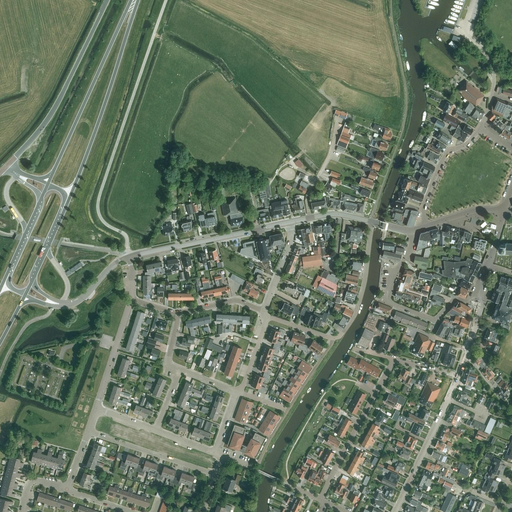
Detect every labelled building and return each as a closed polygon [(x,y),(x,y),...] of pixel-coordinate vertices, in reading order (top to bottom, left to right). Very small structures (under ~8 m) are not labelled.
[(452,41),(449,44),(454,50),(458,46),(452,41)] [(474,106),(475,106),(476,106),(482,99),(482,98),(484,95),(474,86),(473,87),(467,81),(457,91),(474,106)] [(475,106),(469,102),(464,99),(463,101),(466,103),(464,106),(466,107),(464,110),(470,114),(469,115),(478,121),(484,112),(476,106),(475,106)] [(511,104),(508,103),(507,103),(497,99),(493,106),(492,106),(492,111),(502,116),(511,121),(511,104)] [(455,108),(456,107),(455,107),(455,106),(453,105),(447,101),(442,110),(451,115),(455,109),(455,108)] [(457,109),(455,108),(455,109),(452,115),(466,122),(469,115),(462,112),(463,109),(458,106),(457,109)] [(410,107),(406,126),(413,127),(417,109),(410,107)] [(347,114),(336,110),(334,115),(345,119),(347,114)] [(496,131),(503,123),(499,119),(501,117),(496,115),(495,115),(492,113),(488,117),(491,121),(489,124),(496,131)] [(456,127),(459,121),(446,114),(443,120),(456,127)] [(445,124),(437,119),(434,124),(442,128),(445,124)] [(500,134),(509,123),(507,120),(503,123),(496,131),(500,134)] [(375,123),(373,128),(378,130),(381,129),(382,131),(382,132),(381,135),(381,136),(383,137),(382,137),(389,140),(392,134),(389,133),(390,129),(384,127),(375,123)] [(470,134),(473,129),(465,125),(463,128),(458,126),(457,128),(462,130),(470,134)] [(453,136),(458,139),(460,135),(459,134),(461,131),(457,128),(452,126),(449,130),(455,133),(453,136)] [(511,132),(504,129),(500,134),(509,140),(509,139),(511,133),(511,132)] [(451,138),(441,131),(436,138),(447,145),(451,138)] [(460,135),(458,139),(460,140),(460,141),(462,142),(463,141),(463,142),(467,134),(461,131),(459,134),(460,135)] [(375,140),(377,141),(374,146),(382,149),(382,148),(386,150),(388,145),(384,143),(381,141),(380,141),(381,139),(376,138),(375,140)] [(429,145),(428,144),(426,148),(435,152),(437,148),(443,152),(446,146),(438,141),(435,147),(430,144),(429,145)] [(375,157),(383,160),(384,157),(383,157),(384,154),(377,151),(378,150),(371,147),(369,151),(371,152),(370,157),(375,159),(375,157)] [(430,150),(424,148),(423,152),(422,151),(420,155),(413,151),(412,153),(411,154),(421,159),(422,160),(424,156),(428,158),(428,159),(436,163),(440,155),(430,150)] [(409,152),(407,155),(415,158),(416,159),(418,160),(420,160),(421,159),(411,154),(412,153),(409,152)] [(411,166),(416,168),(417,167),(418,168),(420,163),(423,164),(424,162),(418,160),(416,159),(415,158),(414,160),(413,160),(412,160),(411,162),(412,163),(413,163),(411,166)] [(380,167),(380,164),(374,162),(374,161),(371,160),(368,166),(371,168),(378,170),(379,169),(380,167)] [(435,167),(424,162),(423,164),(420,163),(418,168),(420,169),(419,172),(421,172),(424,174),(423,176),(430,179),(435,167)] [(375,179),(377,173),(373,172),(374,170),(364,167),(363,170),(368,172),(368,171),(370,172),(368,176),(375,179)] [(424,174),(421,172),(420,174),(420,175),(419,178),(418,177),(417,181),(427,185),(430,179),(423,176),(424,174)] [(373,181),(367,179),(362,177),(359,185),(364,187),(365,186),(372,188),(374,182),(373,182),(373,181)] [(413,181),(405,178),(402,188),(408,190),(408,189),(409,187),(410,187),(410,188),(418,191),(418,190),(417,190),(418,187),(414,185),(415,182),(413,181)] [(308,184),(301,180),(300,184),(300,185),(298,190),(305,193),(307,189),(306,188),(308,184)] [(327,182),(324,186),(327,187),(326,187),(325,190),(329,193),(330,190),(333,186),(327,182)] [(418,190),(418,191),(424,194),(427,187),(419,184),(415,182),(414,185),(418,187),(417,190),(418,190)] [(251,209),(257,207),(253,185),(246,186),(251,209)] [(353,188),(357,190),(356,192),(360,194),(368,197),(370,192),(359,187),(355,185),(353,188)] [(269,207),(267,197),(265,186),(259,187),(261,198),(262,203),(265,203),(266,208),(269,207)] [(406,196),(408,190),(402,188),(400,192),(399,192),(397,196),(396,201),(403,203),(404,202),(406,203),(408,198),(405,197),(406,196)] [(406,196),(412,198),(420,201),(422,200),(424,195),(408,189),(408,190),(406,196)] [(341,200),(335,199),(329,198),(329,197),(326,196),(326,197),(327,198),(327,201),(329,201),(328,207),(340,208),(340,201),(343,202),(344,194),(342,192),(341,200)] [(358,203),(357,204),(346,201),(346,198),(350,199),(350,196),(344,194),(343,202),(342,208),(343,208),(343,210),(355,213),(356,211),(362,213),(364,204),(358,203)] [(297,197),(300,212),(305,211),(304,205),(303,205),(302,200),(300,201),(299,197),(299,195),(296,195),(297,197)] [(321,198),(320,196),(314,197),(315,198),(314,198),(314,199),(311,200),(313,210),(327,207),(325,197),(321,198)] [(236,197),(221,200),(224,215),(230,214),(231,219),(232,226),(244,223),(243,217),(241,210),(238,210),(236,197)] [(281,206),(282,209),(283,215),(290,214),(287,200),(281,201),(282,206),(281,206)] [(272,203),(272,205),(273,210),(282,209),(281,206),(282,206),(281,201),(272,203)] [(395,209),(395,210),(402,213),(403,210),(405,204),(395,201),(393,207),(393,209),(395,209)] [(273,210),(272,205),(270,206),(270,209),(272,218),(283,215),(282,209),(273,210)] [(258,221),(270,218),(269,212),(268,209),(267,209),(256,211),(257,214),(256,214),(258,221)] [(404,216),(403,216),(401,215),(402,213),(395,210),(392,209),(390,214),(392,214),(391,219),(395,220),(395,222),(402,224),(404,216)] [(413,226),(415,220),(418,211),(407,209),(405,210),(405,213),(404,212),(403,216),(408,218),(406,225),(413,226)] [(208,217),(205,217),(207,226),(210,225),(216,224),(214,215),(213,212),(207,213),(208,217)] [(207,226),(205,217),(204,213),(198,215),(201,227),(207,226)] [(193,229),(191,220),(190,220),(190,216),(187,217),(188,221),(181,222),(183,231),(183,232),(187,231),(187,230),(193,229)] [(326,224),(326,223),(324,224),(322,225),(323,234),(324,240),(331,239),(330,233),(332,232),(331,224),(326,224)] [(164,236),(174,233),(172,224),(162,226),(164,236)] [(323,233),(322,225),(314,226),(315,234),(323,233)] [(362,235),(363,228),(348,226),(347,234),(342,233),(341,238),(349,240),(350,234),(354,235),(354,234),(362,235)] [(459,229),(447,226),(445,232),(441,231),(440,238),(440,246),(445,246),(444,238),(443,238),(444,235),(451,238),(451,239),(456,240),(459,229)] [(308,228),(304,229),(308,245),(311,245),(312,244),(311,241),(314,241),(311,227),(308,228)] [(431,239),(432,243),(438,241),(438,240),(439,240),(440,234),(439,234),(439,233),(438,228),(429,231),(431,239)] [(308,245),(304,229),(298,230),(300,241),(303,240),(304,243),(305,243),(305,246),(308,245)] [(431,239),(429,231),(421,233),(420,234),(419,239),(417,246),(416,251),(428,247),(429,247),(429,244),(428,244),(428,241),(430,241),(431,239)] [(469,232),(463,231),(461,240),(458,239),(457,243),(462,244),(464,238),(466,239),(466,240),(470,242),(472,235),(472,234),(469,233),(469,232)] [(275,235),(270,236),(271,238),(273,246),(278,245),(279,250),(276,250),(277,254),(282,253),(281,247),(284,246),(284,242),(282,233),(278,234),(275,234),(275,235)] [(32,236),(29,242),(43,245),(46,238),(32,236)] [(241,248),(240,253),(254,258),(260,260),(262,260),(262,262),(264,261),(264,260),(271,258),(269,249),(273,248),(273,246),(271,238),(267,239),(256,241),(256,240),(244,243),(245,248),(241,248)] [(486,241),(474,238),(472,247),(484,250),(486,241)] [(503,245),(500,244),(500,251),(503,252),(503,253),(506,254),(507,253),(509,254),(510,255),(510,254),(511,253),(511,243),(507,243),(507,242),(507,243),(503,243),(503,245)] [(393,253),(395,253),(403,254),(404,249),(396,247),(396,248),(395,248),(396,245),(394,245),(394,244),(383,243),(382,249),(393,250),(393,253)] [(301,248),(295,246),(293,253),(299,255),(300,251),(303,252),(304,249),(306,250),(307,247),(302,245),(301,248)] [(213,251),(213,250),(210,251),(210,252),(211,259),(215,259),(215,262),(219,261),(218,256),(217,254),(216,250),(213,251)] [(402,255),(395,253),(393,253),(384,251),(383,256),(400,260),(402,255)] [(205,253),(198,254),(200,263),(204,262),(205,265),(207,264),(208,269),(211,269),(210,261),(207,261),(205,253)] [(298,257),(292,254),(286,270),(293,274),(296,268),(294,267),(298,257)] [(304,268),(323,265),(321,254),(318,254),(315,255),(302,257),(304,268)] [(191,265),(189,256),(183,257),(185,266),(185,269),(188,269),(187,266),(191,265)] [(428,258),(415,256),(413,263),(418,264),(417,268),(426,269),(428,258)] [(454,262),(443,261),(444,270),(442,270),(442,275),(447,277),(454,278),(456,278),(457,278),(461,278),(463,270),(469,272),(469,273),(475,275),(481,263),(474,260),(467,257),(466,261),(454,262)] [(168,264),(165,264),(166,270),(167,275),(172,274),(171,269),(172,269),(173,270),(179,269),(178,265),(179,265),(177,258),(167,261),(168,264)] [(362,266),(363,261),(352,260),(351,269),(362,270),(362,266)] [(162,262),(154,263),(155,271),(159,270),(159,272),(161,271),(162,273),(165,273),(164,268),(163,268),(162,262)] [(155,271),(154,263),(146,265),(147,272),(145,272),(145,275),(151,276),(153,276),(152,272),(155,271)] [(263,271),(256,268),(253,274),(258,275),(257,277),(256,277),(255,281),(258,282),(262,284),(264,278),(260,276),(263,271)] [(405,269),(403,274),(413,277),(415,272),(405,269)] [(321,277),(323,278),(317,288),(334,297),(335,292),(337,285),(336,284),(338,279),(334,277),(335,275),(332,274),(331,275),(328,274),(329,273),(324,270),(321,277)] [(472,282),(475,275),(469,273),(469,272),(463,270),(461,278),(463,279),(464,279),(472,282)] [(420,272),(419,277),(431,280),(432,275),(420,272)] [(357,285),(359,277),(347,274),(345,282),(351,284),(351,285),(354,286),(354,284),(357,285)] [(403,274),(402,280),(413,284),(414,282),(411,281),(413,277),(403,274)] [(219,284),(221,294),(228,292),(226,286),(223,287),(221,276),(218,276),(218,280),(219,284)] [(497,287),(495,287),(494,291),(495,291),(493,296),(492,296),(492,297),(493,298),(492,300),(498,302),(497,304),(492,317),(507,323),(511,310),(511,309),(511,310),(511,306),(511,278),(509,278),(508,279),(501,276),(497,287)] [(198,295),(202,294),(202,298),(209,296),(207,286),(206,284),(206,282),(205,277),(202,278),(202,280),(202,283),(203,283),(204,291),(201,291),(200,287),(197,288),(198,295)] [(460,283),(459,285),(460,285),(459,288),(467,292),(468,290),(472,282),(464,279),(463,279),(461,278),(457,278),(455,281),(460,283)] [(400,280),(396,291),(402,292),(402,291),(404,292),(405,287),(407,288),(409,289),(410,285),(413,286),(413,284),(402,280),(401,280),(400,280)] [(254,285),(253,284),(246,281),(245,285),(242,290),(249,293),(248,294),(253,297),(253,296),(256,297),(259,291),(254,289),(253,288),(254,285)] [(206,284),(207,286),(209,296),(215,295),(214,289),(210,289),(209,282),(206,282),(206,284)] [(440,292),(442,287),(434,284),(432,289),(440,292)] [(286,286),(284,290),(293,295),(295,290),(301,293),(300,295),(302,295),(303,296),(307,298),(311,291),(307,289),(297,285),(296,287),(296,288),(293,286),(290,285),(290,286),(287,285),(286,286)] [(356,293),(358,288),(349,285),(348,291),(356,293)] [(430,286),(425,285),(424,290),(422,289),(421,293),(427,295),(430,286)] [(464,298),(467,292),(459,288),(452,285),(451,288),(454,289),(454,290),(459,292),(457,295),(464,298)] [(402,292),(396,291),(395,296),(396,297),(398,297),(399,298),(401,298),(403,292),(405,293),(405,291),(406,291),(407,288),(405,287),(404,292),(402,291),(402,292)] [(430,293),(429,298),(432,299),(431,301),(442,305),(445,299),(435,295),(436,294),(437,294),(438,292),(432,289),(430,293)] [(356,293),(347,291),(344,301),(353,304),(356,293)] [(421,296),(412,293),(409,292),(408,295),(407,294),(405,300),(419,304),(421,296)] [(313,315),(310,325),(317,327),(317,325),(319,326),(320,322),(319,322),(319,319),(326,322),(326,320),(330,314),(332,307),(334,303),(334,302),(329,300),(328,300),(327,301),(327,302),(331,305),(330,306),(328,313),(327,313),(325,312),(322,315),(314,313),(314,312),(313,315)] [(459,302),(458,301),(454,306),(447,313),(454,315),(455,312),(459,314),(460,313),(466,317),(468,313),(469,313),(471,308),(460,302),(459,302)] [(392,308),(378,302),(377,306),(375,306),(374,309),(376,309),(376,308),(390,314),(392,308)] [(292,312),(293,312),(294,312),(293,313),(296,315),(299,308),(293,304),(291,307),(284,303),(280,310),(290,315),(292,312)] [(348,308),(349,307),(341,304),(341,305),(336,303),(334,308),(339,310),(338,311),(351,317),(353,311),(348,308)] [(300,312),(300,313),(306,315),(303,322),(310,325),(313,315),(309,314),(309,312),(310,308),(303,306),(301,309),(300,312)] [(138,310),(136,317),(143,319),(145,313),(138,310)] [(401,321),(404,314),(396,311),(393,318),(401,321)] [(336,323),(344,328),(350,318),(342,313),(336,323)] [(409,324),(412,317),(404,314),(401,321),(409,324)] [(458,317),(455,316),(454,321),(460,323),(459,325),(467,327),(469,320),(462,317),(462,316),(459,315),(458,317)] [(136,317),(134,323),(141,325),(143,319),(136,317)] [(417,327),(420,320),(412,317),(409,324),(417,327)] [(158,318),(155,318),(152,328),(155,329),(156,323),(159,324),(158,327),(165,330),(167,322),(160,320),(158,320),(158,318)] [(452,321),(445,318),(442,322),(451,326),(452,321)] [(195,334),(194,330),(193,326),(192,319),(185,321),(187,327),(189,327),(191,335),(195,336),(195,334)] [(428,323),(420,320),(417,327),(425,330),(428,323)] [(384,331),(387,323),(381,321),(378,329),(384,331)] [(134,323),(132,330),(139,332),(141,325),(134,323)] [(447,335),(451,327),(442,323),(435,334),(441,337),(443,333),(447,335)] [(462,337),(465,327),(456,325),(455,325),(455,326),(454,325),(451,333),(453,334),(462,337)] [(489,326),(489,328),(488,327),(484,338),(494,341),(497,333),(494,332),(494,330),(498,332),(499,329),(489,326)] [(271,328),(269,334),(278,337),(279,334),(283,336),(284,333),(285,331),(280,329),(279,331),(271,328)] [(367,348),(374,332),(365,328),(358,343),(367,348)] [(132,330),(130,336),(137,338),(139,338),(139,336),(137,336),(139,332),(132,330)] [(291,340),(289,345),(292,346),(293,342),(296,343),(300,334),(294,332),(291,340)] [(162,342),(164,336),(156,333),(154,339),(148,338),(147,342),(155,345),(156,340),(162,342)] [(429,338),(419,333),(414,344),(415,345),(415,346),(414,346),(411,352),(422,357),(425,351),(426,349),(431,351),(435,343),(430,341),(429,338)] [(269,334),(267,340),(275,343),(280,345),(281,342),(277,340),(278,337),(269,334)] [(300,334),(296,343),(299,344),(298,348),(301,349),(305,336),(300,334)] [(392,347),(395,339),(388,337),(389,335),(385,334),(382,341),(387,342),(385,349),(389,351),(391,347),(392,347)] [(130,336),(128,342),(135,344),(137,338),(130,336)] [(183,338),(181,345),(190,347),(191,343),(193,344),(195,338),(189,336),(188,339),(183,338)] [(213,340),(208,338),(205,346),(210,348),(212,343),(213,340)] [(309,347),(306,351),(308,353),(310,350),(313,351),(319,343),(314,340),(309,347)] [(135,344),(128,342),(126,349),(132,351),(135,344)] [(159,358),(160,351),(154,349),(155,345),(148,343),(147,347),(152,349),(151,352),(149,352),(148,355),(150,355),(159,358)] [(319,343),(313,351),(316,353),(313,357),(316,358),(319,354),(324,347),(319,343)] [(452,346),(444,343),(443,347),(441,352),(446,353),(443,363),(446,364),(453,366),(456,356),(455,356),(456,355),(450,353),(452,346)] [(494,344),(491,352),(497,354),(500,346),(494,344)] [(234,345),(232,352),(239,355),(242,348),(234,345)] [(265,346),(263,351),(272,355),(273,352),(277,353),(278,350),(273,349),(265,346)] [(435,347),(434,350),(433,350),(431,359),(436,360),(438,355),(439,355),(441,348),(435,347)] [(207,349),(204,358),(206,359),(208,360),(212,351),(207,349)] [(188,352),(180,350),(179,357),(187,359),(188,352)] [(263,351),(261,357),(270,360),(272,355),(263,351)] [(482,359),(478,354),(480,353),(478,351),(475,354),(477,356),(476,357),(477,357),(473,361),(478,365),(478,364),(482,368),(488,363),(485,359),(484,360),(482,359)] [(239,355),(232,352),(229,359),(237,362),(239,355)] [(211,356),(206,368),(213,371),(214,367),(217,359),(220,360),(221,357),(222,354),(219,353),(217,359),(211,356)] [(128,366),(130,367),(131,365),(129,364),(130,360),(131,361),(132,358),(128,356),(127,359),(123,358),(121,364),(128,366)] [(204,358),(199,356),(196,364),(202,367),(206,359),(204,358)] [(261,357),(259,362),(268,366),(270,360),(261,357)] [(350,357),(347,363),(357,369),(358,366),(357,366),(360,362),(350,357)] [(300,363),(298,366),(308,373),(312,367),(298,358),(297,361),(300,363)] [(237,362),(229,359),(227,366),(234,369),(237,362)] [(360,362),(357,366),(358,366),(367,371),(371,365),(361,360),(360,362)] [(259,362),(257,368),(265,371),(270,373),(271,370),(267,369),(268,366),(259,362)] [(485,369),(482,372),(488,380),(495,375),(491,371),(492,370),(489,366),(490,365),(488,363),(483,367),(485,369)] [(371,365),(367,371),(377,376),(380,370),(371,365)] [(234,369),(227,366),(224,373),(232,376),(234,369)] [(292,368),(291,370),(304,379),(308,373),(298,366),(296,370),(292,368)] [(401,372),(398,376),(404,379),(403,381),(409,383),(411,378),(408,376),(408,377),(407,376),(409,371),(403,368),(401,372)] [(476,382),(478,375),(473,370),(467,368),(462,383),(471,386),(472,381),(476,382)] [(137,375),(126,371),(119,369),(117,375),(124,377),(125,374),(130,375),(136,377),(137,375)] [(293,374),(291,378),(300,384),(304,379),(291,370),(289,372),(293,374)] [(428,375),(424,373),(421,381),(419,380),(417,379),(415,383),(419,384),(420,383),(424,385),(428,375)] [(255,374),(252,380),(262,383),(263,381),(267,382),(268,379),(263,377),(255,374)] [(157,383),(164,385),(166,380),(160,377),(157,383)] [(285,379),(283,381),(297,390),(300,384),(291,378),(288,381),(285,379)] [(252,380),(250,385),(259,389),(264,391),(265,388),(261,386),(262,383),(252,380)] [(509,385),(504,382),(502,380),(498,384),(500,386),(504,390),(509,385)] [(285,386),(283,390),(293,396),(297,390),(283,381),(282,384),(285,386)] [(194,392),(200,394),(201,392),(195,389),(192,388),(193,385),(186,382),(184,387),(191,390),(194,392)] [(434,402),(441,388),(427,382),(421,396),(422,396),(419,402),(430,408),(433,402),(434,402)] [(155,388),(162,391),(164,385),(157,383),(155,388)] [(112,391),(119,393),(121,394),(120,396),(129,399),(131,394),(125,392),(120,391),(121,387),(114,385),(112,391)] [(184,387),(182,393),(188,396),(191,390),(184,387)] [(159,396),(162,391),(155,388),(153,394),(159,396)] [(500,388),(496,393),(504,400),(508,395),(507,394),(509,392),(506,389),(503,391),(500,388)] [(293,396),(283,390),(281,393),(277,391),(276,393),(279,395),(289,402),(293,396)] [(467,394),(459,390),(455,400),(468,406),(471,399),(465,397),(467,394)] [(359,391),(354,400),(360,404),(366,395),(359,391)] [(182,393),(179,398),(186,401),(188,396),(182,393)] [(403,405),(406,399),(400,395),(398,399),(389,394),(385,401),(394,406),(397,402),(403,405)] [(207,395),(206,397),(222,403),(224,397),(217,395),(216,398),(212,397),(207,395)] [(477,402),(482,405),(486,398),(480,396),(477,402)] [(127,405),(128,402),(122,400),(122,401),(117,399),(118,399),(110,397),(109,402),(116,405),(117,401),(122,403),(127,405)] [(139,414),(142,407),(145,398),(143,397),(140,406),(136,405),(133,412),(139,414)] [(149,405),(151,400),(152,398),(149,397),(149,399),(146,404),(145,408),(142,407),(139,414),(145,416),(148,409),(149,405)] [(222,403),(206,397),(205,399),(211,401),(214,403),(213,406),(220,408),(222,403)] [(194,407),(195,405),(190,403),(186,401),(179,398),(177,404),(184,407),(185,403),(189,405),(194,407)] [(253,403),(242,399),(239,406),(250,409),(253,403)] [(491,409),(494,402),(489,399),(486,406),(491,409)] [(360,404),(354,400),(349,410),(355,414),(360,404)] [(454,405),(451,413),(458,416),(462,418),(465,411),(462,409),(454,405)] [(218,414),(220,408),(213,406),(211,412),(218,414)] [(250,409),(239,406),(237,412),(248,416),(250,409)] [(430,411),(421,407),(418,413),(416,412),(415,415),(425,421),(430,411)] [(153,411),(148,409),(145,416),(150,418),(153,411)] [(266,417),(276,423),(280,417),(270,411),(266,417)] [(387,418),(388,416),(384,414),(379,411),(376,418),(380,420),(379,422),(382,423),(384,418),(382,417),(383,416),(387,418)] [(216,420),(218,414),(211,412),(209,417),(216,420)] [(248,416),(237,412),(235,419),(246,423),(248,416)] [(409,412),(406,417),(423,425),(425,421),(415,415),(409,412)] [(186,413),(182,422),(180,429),(185,431),(188,424),(185,423),(186,419),(188,414),(186,413)] [(400,416),(394,413),(391,418),(397,421),(400,416)] [(458,416),(451,413),(447,422),(454,425),(456,426),(458,421),(456,420),(458,416)] [(174,427),(180,429),(182,422),(179,421),(180,417),(178,416),(177,420),(174,427)] [(340,422),(348,426),(351,421),(346,417),(346,418),(343,416),(340,422)] [(272,429),(276,423),(266,417),(262,423),(272,429)] [(174,427),(177,420),(171,418),(168,425),(174,427)] [(198,436),(200,429),(202,425),(204,420),(201,419),(199,424),(198,428),(195,427),(192,434),(198,436)] [(204,430),(200,429),(198,436),(203,438),(209,422),(207,421),(204,430)] [(212,423),(209,422),(203,438),(209,440),(211,433),(208,432),(212,423)] [(337,427),(346,432),(348,426),(340,422),(337,427)] [(423,426),(415,422),(410,432),(418,436),(423,426)] [(269,435),(272,429),(262,423),(259,429),(269,435)] [(373,423),(370,428),(378,433),(380,431),(377,429),(379,426),(373,423)] [(490,434),(493,426),(488,423),(484,431),(490,434)] [(231,434),(227,445),(236,448),(239,449),(245,452),(256,457),(259,451),(263,444),(266,437),(257,433),(258,431),(253,429),(252,431),(255,432),(252,439),(249,445),(241,443),(242,438),(246,428),(249,429),(250,428),(245,426),(244,427),(235,424),(231,434)] [(463,432),(462,432),(458,430),(452,427),(451,430),(449,429),(449,428),(445,426),(439,439),(445,442),(450,433),(459,437),(460,436),(461,436),(463,432)] [(343,437),(346,432),(337,427),(336,429),(339,431),(337,434),(343,437)] [(370,428),(367,434),(373,437),(375,433),(377,435),(378,433),(370,428)] [(488,435),(478,430),(475,437),(480,440),(482,437),(486,439),(488,435)] [(331,443),(337,447),(340,442),(336,440),(337,438),(330,434),(327,439),(326,441),(330,444),(331,443)] [(367,434),(364,439),(372,444),(374,442),(371,440),(373,437),(367,434)] [(412,449),(417,439),(408,435),(405,441),(406,441),(404,445),(412,449)] [(372,444),(364,439),(361,445),(367,448),(369,444),(371,446),(372,444)] [(450,446),(447,445),(438,440),(435,447),(437,448),(436,451),(443,454),(445,452),(446,452),(447,450),(446,448),(444,447),(445,445),(447,446),(447,447),(450,449),(451,447),(450,446)] [(100,452),(100,453),(104,454),(105,452),(101,450),(102,446),(95,443),(93,449),(100,452)] [(406,449),(402,447),(397,445),(396,447),(401,450),(399,455),(403,457),(403,456),(408,458),(411,452),(405,449),(406,449)] [(31,461),(36,463),(40,449),(38,449),(37,452),(34,452),(31,461)] [(98,457),(98,458),(102,460),(102,457),(99,456),(100,453),(100,452),(93,449),(91,454),(98,457)] [(325,455),(331,459),(334,453),(328,450),(325,455)] [(355,455),(364,460),(365,458),(362,456),(364,453),(358,450),(355,455)] [(433,450),(431,455),(435,457),(435,459),(441,461),(444,455),(433,450)] [(42,464),(47,466),(50,452),(48,451),(47,455),(44,454),(42,464)] [(52,467),(57,468),(61,455),(59,454),(58,458),(55,457),(52,467)] [(91,454),(88,460),(96,463),(96,464),(100,465),(100,464),(100,463),(96,462),(98,458),(98,457),(91,454)] [(122,460),(120,466),(126,467),(127,464),(131,465),(134,456),(128,454),(125,461),(122,460)] [(328,465),(331,459),(325,455),(321,461),(328,465)] [(363,462),(364,460),(355,455),(352,461),(358,464),(360,461),(363,462)] [(9,461),(23,465),(24,463),(20,462),(21,459),(11,456),(9,461)] [(134,456),(131,465),(135,466),(133,470),(139,472),(141,466),(138,465),(140,458),(134,456)] [(388,465),(386,469),(390,471),(397,474),(400,469),(403,470),(405,464),(397,461),(398,460),(394,458),(392,461),(396,463),(394,467),(388,465)] [(495,458),(493,463),(496,464),(495,467),(503,471),(505,465),(502,464),(501,464),(502,461),(501,460),(495,458)] [(96,463),(88,460),(86,466),(94,469),(93,469),(97,471),(98,469),(94,467),(96,464),(96,463)] [(141,466),(139,472),(144,473),(145,470),(149,471),(152,462),(146,460),(144,467),(141,466)] [(356,467),(358,464),(352,461),(349,466),(358,471),(359,469),(356,467)] [(149,471),(148,475),(151,476),(157,478),(159,472),(156,471),(158,464),(152,462),(149,471)] [(435,465),(428,462),(425,467),(433,471),(434,468),(438,469),(440,466),(436,464),(435,465)] [(470,467),(463,464),(458,473),(467,477),(469,472),(468,471),(470,467)] [(7,472),(20,475),(21,473),(17,472),(18,469),(8,466),(7,472)] [(159,472),(157,478),(162,480),(163,476),(167,477),(170,468),(164,466),(162,473),(159,472)] [(298,467),(295,472),(299,473),(297,476),(303,478),(307,469),(302,466),(301,469),(298,467)] [(358,471),(349,466),(347,472),(352,475),(354,471),(357,473),(356,474),(359,475),(361,473),(358,471)] [(381,466),(380,469),(383,470),(382,471),(389,474),(387,477),(397,482),(400,476),(390,471),(386,469),(384,468),(381,466)] [(490,469),(488,474),(494,476),(495,473),(501,476),(503,471),(495,467),(491,466),(490,469)] [(170,468),(167,477),(171,478),(169,482),(171,482),(170,485),(173,486),(174,484),(175,484),(177,478),(174,477),(176,470),(170,468)] [(311,473),(307,480),(313,483),(317,476),(318,473),(312,470),(311,473)] [(317,476),(313,483),(317,485),(318,484),(320,485),(323,479),(325,473),(321,470),(319,473),(321,474),(320,477),(317,476)] [(432,475),(439,478),(439,477),(442,478),(443,476),(441,475),(443,473),(440,472),(439,474),(434,472),(433,474),(424,470),(422,475),(431,479),(432,475)] [(84,472),(82,478),(89,481),(93,483),(93,481),(89,479),(91,475),(84,472)] [(177,478),(175,484),(180,486),(182,482),(185,483),(188,474),(182,472),(180,479),(177,478)] [(486,473),(484,478),(486,479),(485,482),(488,483),(497,487),(499,481),(493,479),(494,476),(488,474),(486,473)] [(188,474),(185,483),(189,484),(188,488),(193,490),(195,484),(192,483),(194,476),(188,474)] [(241,476),(237,474),(236,480),(227,477),(223,488),(232,491),(235,483),(238,484),(241,476)] [(337,486),(334,493),(340,495),(341,493),(343,489),(345,485),(346,483),(347,480),(347,479),(348,478),(348,477),(343,475),(342,478),(341,478),(339,483),(337,487),(337,486)] [(431,479),(422,475),(416,486),(426,491),(428,486),(430,486),(431,482),(430,482),(431,479)] [(446,477),(446,476),(443,475),(443,476),(442,478),(439,477),(439,478),(437,481),(443,484),(442,486),(446,487),(443,495),(447,497),(449,493),(454,481),(446,477)] [(4,482),(18,486),(18,483),(14,482),(15,479),(5,477),(4,482)] [(383,477),(381,482),(394,488),(397,482),(387,477),(387,478),(383,477)] [(89,481),(82,478),(79,484),(86,487),(90,489),(91,487),(87,485),(89,481)] [(484,484),(481,490),(482,490),(487,492),(489,489),(494,492),(497,487),(488,483),(485,482),(484,484)] [(110,495),(114,497),(117,485),(115,485),(114,488),(109,486),(107,493),(110,494),(110,495)] [(118,497),(121,498),(123,490),(118,489),(119,486),(117,485),(114,497),(118,498),(118,497)] [(389,499),(394,489),(385,485),(383,491),(381,496),(389,499)] [(12,493),(12,490),(3,487),(1,492),(2,493),(6,494),(15,496),(15,494),(12,493)] [(123,500),(127,501),(131,490),(129,489),(128,492),(123,490),(121,498),(124,499),(123,500)] [(340,495),(340,496),(345,498),(348,491),(343,489),(341,493),(340,495)] [(132,501),(134,502),(137,495),(132,493),(133,490),(131,490),(127,501),(131,502),(132,501)] [(376,490),(373,497),(374,498),(375,498),(378,499),(380,494),(381,492),(376,490)] [(412,498),(417,500),(418,498),(420,499),(421,496),(428,498),(427,499),(431,500),(432,497),(423,493),(422,493),(415,490),(412,495),(413,495),(412,498)] [(354,491),(350,500),(355,503),(359,493),(354,491)] [(44,502),(46,494),(39,492),(37,500),(41,502),(41,501),(44,502)] [(137,504),(141,505),(145,494),(143,493),(142,496),(137,495),(134,502),(137,503),(137,504)] [(447,497),(440,510),(445,511),(449,511),(457,497),(449,493),(447,497)] [(50,505),(53,497),(46,494),(44,502),(47,503),(46,504),(50,505)] [(145,494),(141,505),(145,507),(145,506),(148,507),(151,499),(146,498),(147,495),(145,494)] [(474,501),(472,506),(481,509),(484,503),(476,500),(477,497),(470,495),(469,499),(474,501)] [(292,498),(291,498),(290,500),(294,503),(301,506),(304,501),(294,496),(292,498)] [(57,507),(60,499),(53,497),(50,505),(54,506),(57,507)] [(417,506),(416,508),(421,510),(424,511),(426,511),(428,509),(420,506),(422,502),(418,500),(417,500),(412,498),(411,497),(409,503),(417,506)] [(0,503),(8,506),(9,503),(13,504),(13,502),(0,498),(0,503)] [(64,509),(67,501),(60,499),(57,507),(60,508),(64,509)] [(384,510),(387,504),(375,499),(372,504),(384,510)] [(74,503),(67,501),(64,509),(68,511),(68,510),(71,511),(74,503)] [(0,509),(9,511),(10,511),(11,510),(7,509),(8,506),(0,503),(0,509)] [(179,510),(185,511),(191,511),(193,508),(185,505),(186,505),(181,503),(181,505),(184,507),(183,510),(179,509),(179,510)] [(291,508),(299,511),(301,506),(294,503),(291,508)]
